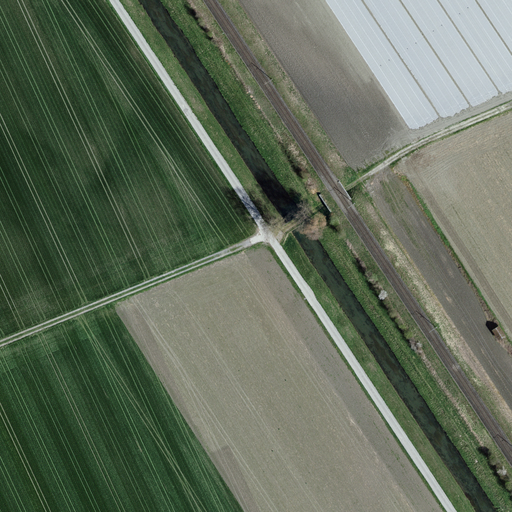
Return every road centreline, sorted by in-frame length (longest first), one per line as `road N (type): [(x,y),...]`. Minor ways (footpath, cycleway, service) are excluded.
road 1 (unclassified): [(113,0),(451,511)]
road 2 (track): [(0,344),(285,227),(404,152),(511,104)]
